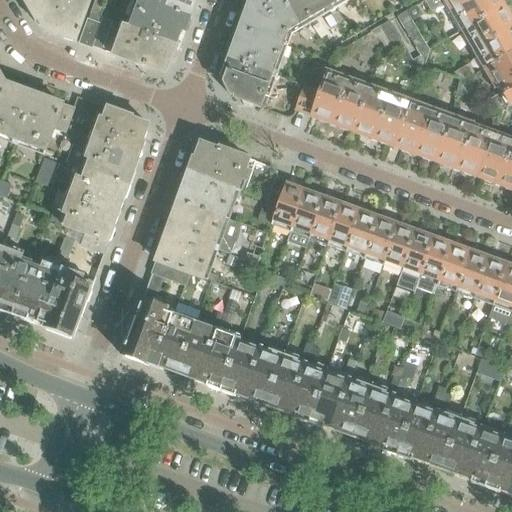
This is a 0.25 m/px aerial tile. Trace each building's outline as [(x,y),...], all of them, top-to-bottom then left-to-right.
[(23,0),(37,22),(39,21),(41,24),(60,13),(57,9),(68,3),(66,0),(23,0)] [(83,24),(90,0),(66,0),(68,3),(57,9),(60,13),(41,24),(45,32),(76,43),(83,24)] [(104,9),(106,2),(99,0),(96,0),(95,5),(104,9)] [(141,0),(141,1),(190,18),(195,4),(192,2),(192,0),(141,0)] [(301,26),(286,0),(254,0),(251,2),(242,29),(286,46),(291,32),(301,26)] [(332,8),(345,0),(286,0),(301,26),(324,12),(333,29),(342,24),(332,8)] [(502,1),(501,0),(428,0),(425,2),(431,13),(451,1),(467,29),(503,8),(501,4),(502,1)] [(166,74),(181,31),(185,32),(190,18),(141,1),(130,32),(126,30),(116,57),(147,68),(166,74)] [(102,14),(104,9),(95,5),(93,10),(102,14)] [(419,18),(420,12),(416,6),(407,12),(410,17),(412,22),(413,22),(419,18)] [(511,23),(511,22),(511,21),(511,18),(509,13),(506,13),(503,8),(467,29),(489,67),(511,53),(511,23)] [(110,22),(114,12),(104,9),(102,14),(100,19),(110,22)] [(100,19),(102,14),(93,10),(91,15),(100,19)] [(400,22),(410,17),(407,12),(397,17),(400,22)] [(112,23),(110,22),(100,19),(91,15),(89,20),(100,24),(92,48),(101,52),(112,23)] [(403,27),(412,22),(410,17),(400,22),(403,27)] [(92,48),(100,24),(89,20),(87,26),(80,44),(92,48)] [(383,33),(393,27),(390,22),(380,28),(383,33)] [(406,32),(415,27),(413,22),(412,22),(403,27),(406,32)] [(386,37),(396,32),(393,27),(383,33),(386,37)] [(409,37),(418,32),(415,27),(406,32),(409,37)] [(386,37),(383,33),(380,28),(370,33),(382,43),(384,47),(387,39),(386,37)] [(269,92),(286,46),(242,29),(224,77),(226,78),(224,84),(229,96),(235,98),(235,100),(242,103),(243,106),(250,109),(253,107),(261,110),(269,92)] [(389,42),(399,37),(396,32),(386,37),(387,39),(389,42)] [(412,42),(421,37),(418,32),(409,37),(412,42)] [(392,47),(401,42),(400,40),(399,37),(389,42),(391,45),(392,47)] [(414,47),(424,42),(421,37),(412,42),(414,47)] [(395,52),(392,47),(391,45),(389,42),(387,39),(384,47),(385,48),(391,58),(396,54),(395,52)] [(395,52),(404,47),(401,42),(392,47),(395,52)] [(427,47),(424,42),(414,47),(417,52),(427,47)] [(398,57),(407,51),(404,47),(395,52),(396,54),(398,57)] [(427,59),(429,51),(427,47),(417,52),(420,57),(427,59)] [(401,62),(410,56),(407,51),(398,57),(401,62)] [(511,53),(489,67),(502,90),(505,88),(511,100),(511,53)] [(411,68),(413,61),(410,56),(401,62),(403,67),(403,66),(411,68)] [(425,66),(427,59),(420,57),(417,59),(424,71),(425,66)] [(424,71),(417,59),(413,61),(411,68),(424,71)] [(314,64),(310,76),(320,80),(324,69),(324,68),(314,64)] [(475,75),(469,65),(451,76),(459,78),(458,78),(466,81),(475,75)] [(354,133),(369,90),(327,74),(312,117),(317,119),(318,122),(325,125),(328,123),(338,127),(339,130),(346,132),(349,131),(354,133)] [(310,76),(306,88),(316,92),(320,80),(310,76)] [(53,131),(62,106),(5,85),(0,99),(0,136),(44,153),(43,154),(48,156),(52,147),(47,145),(52,131),(53,131)] [(307,116),(316,92),(306,88),(305,88),(296,112),(307,116)] [(395,148),(410,105),(369,90),(354,133),(359,134),(360,137),(366,140),(369,138),(379,142),(380,145),(387,147),(390,146),(395,148)] [(436,163),(451,121),(410,105),(395,148),(400,149),(401,152),(408,155),(411,153),(421,157),(422,160),(429,162),(431,161),(436,163)] [(70,126),(75,111),(62,106),(53,131),(64,135),(64,134),(77,139),(80,129),(70,126)] [(499,119),(502,111),(491,106),(487,115),(499,119)] [(130,185),(140,155),(145,144),(143,143),(146,133),(142,124),(132,120),(132,118),(106,109),(85,169),(130,185)] [(507,129),(509,124),(499,120),(496,130),(501,132),(507,129)] [(478,178),(492,138),(469,130),(470,128),(451,121),(436,163),(442,164),(443,167),(449,170),(452,168),(462,172),(463,175),(470,177),(473,176),(478,178)] [(511,148),(510,147),(510,145),(492,138),(478,178),(483,179),(484,182),(491,185),(494,183),(504,187),(505,190),(511,192),(511,148)] [(247,187),(255,163),(220,150),(220,152),(208,148),(199,152),(195,161),(194,161),(178,203),(227,220),(238,191),(239,192),(242,185),(247,187)] [(46,187),(56,161),(44,156),(34,183),(46,187)] [(108,243),(119,214),(130,185),(85,169),(81,179),(77,177),(63,215),(67,217),(64,227),(85,235),(108,243)] [(277,213),(287,187),(288,183),(276,179),(274,185),(267,202),(265,209),(277,213)] [(262,191),(259,199),(262,200),(267,202),(274,185),(265,181),(262,191)] [(2,183),(0,189),(0,197),(1,198),(6,200),(12,186),(2,183)] [(296,216),(298,208),(301,207),(306,194),(304,193),(305,190),(295,186),(294,189),(287,187),(277,213),(273,225),(293,232),(297,218),(296,216)] [(314,223),(317,215),(320,213),(324,200),(322,200),(323,196),(313,193),(312,196),(306,194),(301,207),(298,208),(296,216),(297,218),(293,232),(310,238),(315,225),(314,223)] [(334,232),(333,229),(335,222),(338,220),(343,207),(340,206),(342,203),(331,199),(330,203),(324,200),(320,213),(317,215),(314,223),(315,225),(310,238),(302,259),(308,261),(316,240),(329,245),(334,232)] [(205,281),(227,220),(178,203),(156,263),(191,276),(205,281)] [(351,236),(354,229),(356,227),(361,214),(359,213),(360,210),(350,206),(349,209),(343,207),(338,220),(335,222),(333,229),(334,232),(329,245),(347,252),(352,239),(351,236)] [(270,227),(274,214),(262,210),(257,222),(270,227)] [(16,241),(26,215),(18,212),(13,226),(8,238),(16,241)] [(369,243),(371,235),(374,233),(379,220),(377,220),(378,216),(368,213),(367,216),(361,214),(356,227),(354,229),(351,236),(352,239),(347,252),(365,258),(370,245),(369,243)] [(388,250),(390,242),(393,240),(398,227),(395,226),(397,223),(387,219),(385,223),(379,220),(374,233),(371,235),(369,243),(370,245),(365,258),(384,265),(389,252),(388,250)] [(405,256),(408,248),(411,247),(416,234),(414,233),(415,230),(405,226),(404,229),(398,227),(393,240),(390,242),(388,250),(389,252),(384,265),(402,272),(407,259),(405,256)] [(424,263),(427,255),(430,254),(435,241),(432,240),(433,236),(423,233),(422,236),(416,234),(411,247),(408,248),(405,256),(407,259),(402,272),(395,290),(400,292),(403,284),(405,285),(409,275),(421,279),(426,266),(424,263)] [(270,248),(275,236),(269,234),(265,246),(270,248)] [(100,267),(108,243),(85,235),(81,247),(94,251),(89,263),(100,267)] [(442,269),(445,262),(448,260),(453,247),(450,246),(452,243),(442,239),(440,243),(435,241),(430,254),(427,255),(424,263),(426,266),(421,279),(439,285),(443,272),(442,269)] [(67,264),(75,244),(65,240),(57,260),(67,264)] [(461,277),(464,268),(466,267),(471,254),(469,253),(470,250),(460,246),(459,249),(453,247),(448,260),(445,262),(442,269),(443,272),(439,285),(457,292),(462,279),(461,277)] [(479,283),(482,275),(484,274),(489,260),(487,260),(488,256),(478,253),(477,256),(471,254),(466,267),(464,268),(461,277),(462,279),(457,292),(475,299),(480,285),(479,283)] [(0,312),(13,318),(30,269),(16,265),(17,261),(0,254),(0,312)] [(497,289),(499,282),(502,280),(507,267),(506,267),(507,263),(497,259),(495,263),(489,260),(484,274),(482,275),(479,283),(480,285),(475,299),(493,305),(498,292),(497,289)] [(187,287),(191,276),(156,263),(146,292),(157,296),(163,280),(186,288),(187,287)] [(511,268),(507,267),(502,280),(499,282),(497,289),(498,292),(493,305),(511,312),(511,268)] [(73,340),(94,284),(63,273),(61,277),(45,271),(43,274),(30,269),(13,318),(27,323),(29,319),(44,325),(47,326),(45,329),(73,340)] [(216,284),(218,278),(209,275),(207,280),(216,284)] [(314,286),(309,298),(327,304),(331,292),(314,286)] [(347,309),(353,293),(334,286),(328,303),(347,309)] [(230,324),(237,304),(229,301),(222,321),(230,324)] [(179,375),(197,325),(184,320),(183,323),(168,318),(170,312),(143,302),(122,357),(152,368),(152,367),(158,369),(159,368),(179,375)] [(222,393),(240,344),(226,339),(231,328),(221,324),(217,336),(209,333),(210,329),(197,325),(179,375),(207,386),(207,388),(222,393)] [(342,330),(338,342),(346,345),(350,333),(342,330)] [(443,345),(446,335),(441,333),(437,344),(443,345)] [(265,407),(284,356),(270,351),(269,355),(240,344),(222,393),(235,398),(236,396),(265,407)] [(308,359),(313,346),(306,344),(302,357),(308,359)] [(309,425),(326,376),(295,364),(296,361),(284,356),(265,407),(295,418),(294,420),(309,425)] [(353,439),(372,389),(360,384),(358,387),(348,383),(351,376),(356,378),(361,365),(349,361),(342,381),(326,376),(309,425),(323,430),(324,428),(353,439)] [(395,393),(400,380),(394,378),(389,391),(395,393)] [(401,395),(406,382),(400,380),(395,393),(401,395)] [(439,408),(445,395),(448,386),(441,383),(432,405),(439,408)] [(398,457),(416,408),(384,396),(385,393),(372,389),(353,439),(383,450),(382,452),(398,457)] [(447,411),(452,397),(445,395),(439,408),(447,411)] [(442,471),(460,421),(448,416),(446,419),(416,408),(398,457),(411,462),(412,460),(442,471)] [(485,489),(503,440),(473,429),(474,426),(460,421),(442,471),(471,482),(470,484),(485,489)] [(511,496),(511,443),(503,440),(485,489),(499,494),(500,492),(511,496)]
